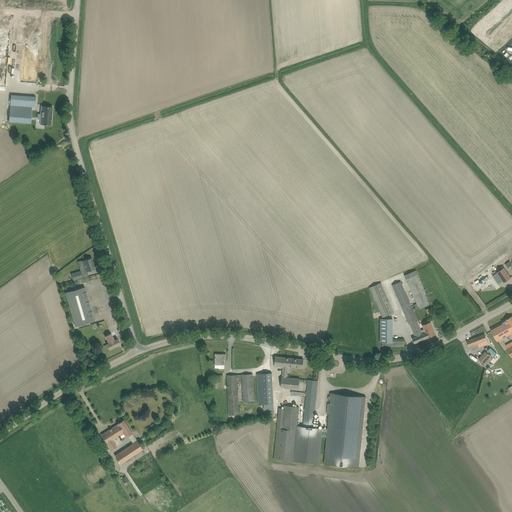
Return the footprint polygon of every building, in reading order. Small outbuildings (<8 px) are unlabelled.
[(24,16),(20,82),(38,83),(42,17),(24,16)] [(35,107),(36,96),(11,94),(10,105),(32,107),(35,107)] [(32,107),(10,105),(9,122),(26,123),(27,116),(31,116),(32,107)] [(42,106),(41,114),(38,114),(38,119),(41,119),(40,124),(51,125),(53,107),(42,106)] [(85,264),(83,265),(85,271),(95,269),(92,258),(91,258),(90,257),(87,258),(87,259),(84,260),(85,264)] [(504,283),(511,278),(504,267),(497,272),(504,283)] [(421,330),(417,321),(418,321),(413,309),(418,307),(419,309),(431,304),(416,270),(404,276),(416,304),(412,306),(401,282),(392,285),(409,325),(409,324),(415,336),(412,337),(413,339),(415,343),(436,334),(434,329),(431,321),(422,325),(423,329),(421,330)] [(71,274),(73,280),(83,277),(81,271),(71,274)] [(394,312),(381,283),(381,282),(369,288),(382,318),(394,312)] [(95,320),(84,287),(65,292),(75,326),(88,322),(95,320)] [(490,329),(492,331),(493,333),(497,341),(511,333),(511,316),(505,320),(505,321),(502,322),(502,323),(490,329)] [(405,339),(393,339),(393,319),(380,319),(380,343),(382,343),(382,346),(405,346),(405,341),(405,339)] [(109,343),(107,344),(109,349),(120,344),(117,339),(114,340),(108,328),(103,331),(109,343)] [(487,340),(486,339),(485,334),(467,341),(469,345),(470,349),(478,346),(477,343),(487,340)] [(478,359),(484,364),(491,356),(485,351),(478,359)] [(226,365),(226,359),(226,354),(215,354),(215,359),(215,365),(226,365)] [(284,368),(283,370),(287,370),(287,368),(290,368),(290,366),(303,367),(304,359),(276,356),(275,361),(275,367),(284,368)] [(299,383),(300,379),(287,377),(287,374),(287,370),(283,370),(283,378),(282,378),(281,387),(299,389),(299,383)] [(257,374),(259,404),(274,403),(272,373),(257,374)] [(243,401),(254,401),(252,374),(227,375),(229,415),(239,414),(237,377),(242,377),(243,401)] [(318,380),(307,379),(307,383),(305,407),(304,418),(303,426),(297,425),(298,417),(299,407),(284,405),(284,408),(279,408),(279,412),(274,458),(319,463),(322,436),(327,437),(324,463),(324,464),(359,467),(366,396),(331,393),(328,429),(313,427),(318,380)] [(132,433),(126,424),(124,420),(118,424),(117,424),(118,424),(101,435),(104,439),(111,450),(117,447),(113,441),(123,434),(126,437),(128,436),(132,433)] [(137,441),(137,440),(137,441),(133,443),(115,455),(121,464),(143,449),(137,441)]
